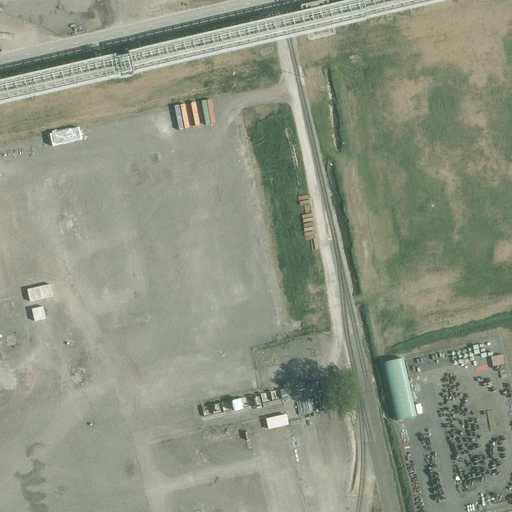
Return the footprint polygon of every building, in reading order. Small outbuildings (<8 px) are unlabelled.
[(0,107),(288,42),(305,38),(306,42),(307,42),(307,44),(333,39),(332,36),(334,36),(333,32),(470,0),(364,0),(327,9),(326,3),(299,9),(300,15),(283,19),(0,83),(0,107)] [(158,135),(157,125),(136,126),(137,137),(158,135)] [(143,173),(148,188),(156,185),(152,171),(143,173)] [(51,337),(56,336),(53,322),(48,323),(51,337)] [(502,355),(491,357),(493,366),(504,364),(502,355)] [(315,357),(257,370),(262,391),(320,378),(315,357)] [(288,426),(286,415),(265,420),(268,430),(288,426)]
